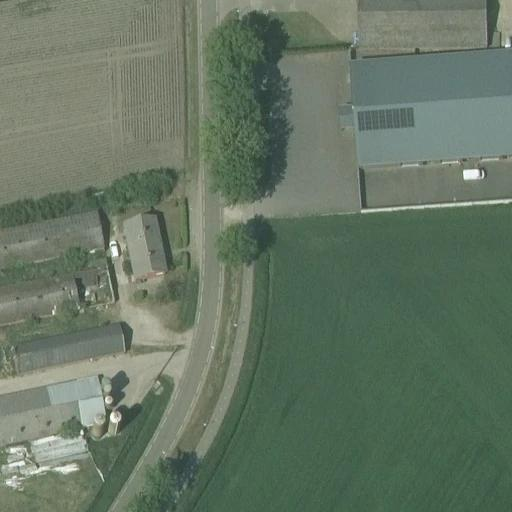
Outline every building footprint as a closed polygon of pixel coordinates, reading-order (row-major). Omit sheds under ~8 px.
[(381,51),(485,48),(483,0),(359,0),(361,51),(381,51)] [(511,60),(352,71),(359,171),(511,160),(511,60)] [(0,271),(102,250),(95,216),(0,234),(0,271)] [(164,276),(152,222),(123,228),(134,282),(164,276)] [(0,291),(0,327),(113,305),(106,270),(0,291)] [(123,355),(118,328),(11,350),(17,376),(123,355)] [(0,399),(0,446),(105,425),(96,381),(0,399)]
